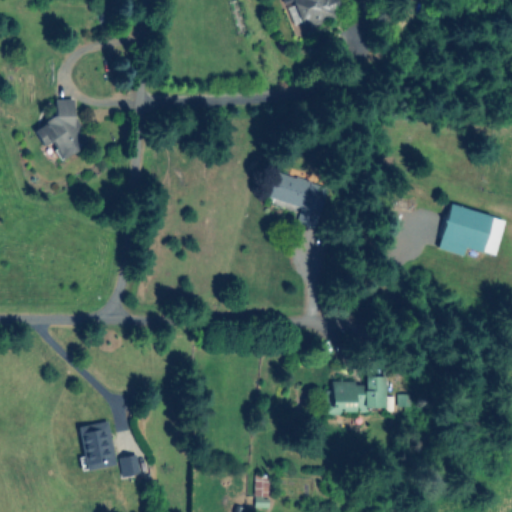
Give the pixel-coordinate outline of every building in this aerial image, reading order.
[(326,18),(331,0),(282,0),(282,2),(301,8),(309,5),(311,12),(306,13),(306,10),(304,10),(296,12),(299,23),(305,25),(326,18)] [(71,98),(52,98),(52,116),(31,128),(39,143),(52,143),(52,148),(58,159),(84,144),(84,141),(77,129),(77,123),(71,113),(71,98)] [(264,196),(298,207),(293,222),(309,228),(323,186),(273,170),(264,196)] [(462,247),(493,254),(501,217),(445,204),(435,248),(460,254),(462,247)] [(383,411),(383,376),(362,375),(362,381),(329,381),(328,389),(323,389),(323,411),(383,411)] [(395,409),(407,408),(406,393),(394,393),(395,409)] [(75,425),(84,470),(113,464),(105,419),(75,425)] [(137,474),(135,454),(116,455),(118,475),(137,474)]
